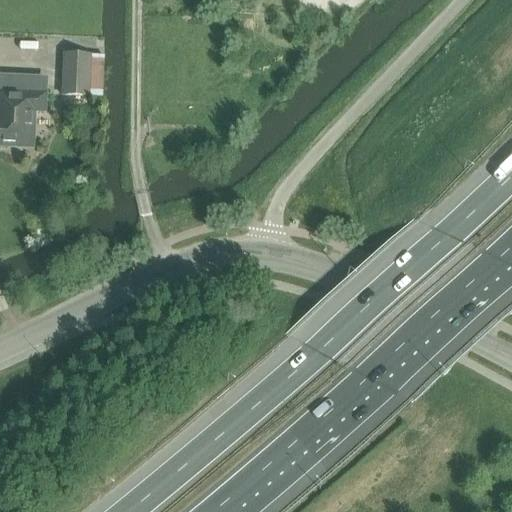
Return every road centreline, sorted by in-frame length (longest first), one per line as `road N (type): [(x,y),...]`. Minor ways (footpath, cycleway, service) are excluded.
road 1 (tertiary): [(0,349),(177,263),(240,253),(330,272),(511,357)]
road 2 (motorway): [(511,174),(132,511)]
road 3 (motorway): [(218,511),(511,255)]
road 4 (track): [(137,0),(136,158)]
